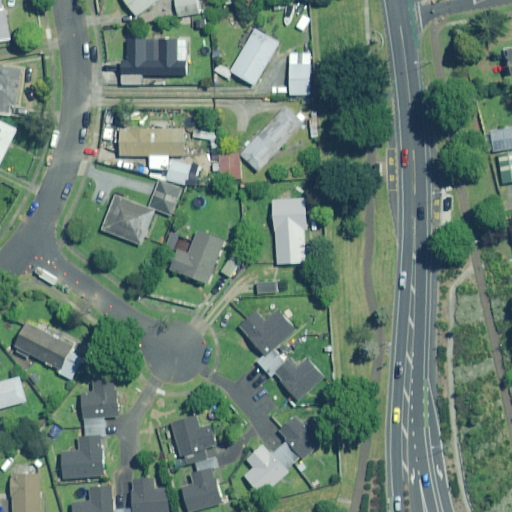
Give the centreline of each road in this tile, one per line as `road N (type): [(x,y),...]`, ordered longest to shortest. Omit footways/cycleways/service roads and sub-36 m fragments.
road 1 (tertiary): [(397,5),(414,170),(410,337)]
road 2 (residential): [(26,246),(72,134),(76,85),(65,0)]
road 3 (residential): [(26,246),(178,353)]
road 4 (tertiary): [(401,511),(398,409),(410,337)]
road 5 (tertiary): [(410,337),(427,510)]
